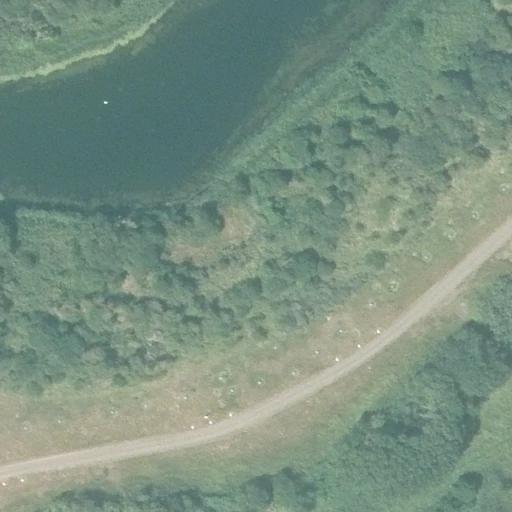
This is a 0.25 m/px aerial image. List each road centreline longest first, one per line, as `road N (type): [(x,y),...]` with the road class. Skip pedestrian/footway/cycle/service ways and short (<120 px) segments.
road 1 (track): [(0,487),(172,446),(249,443),(304,421),(511,230)]
road 2 (track): [(402,511),(511,440)]
